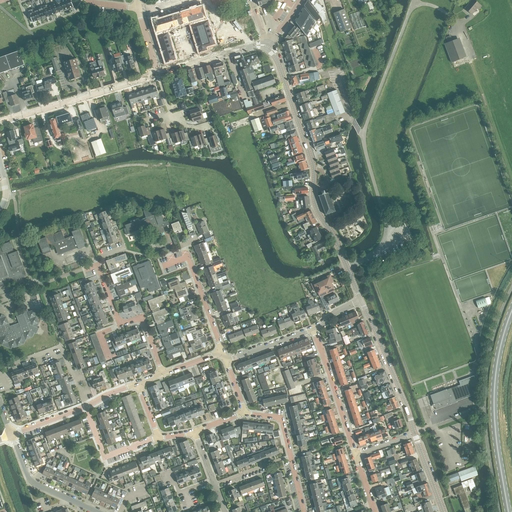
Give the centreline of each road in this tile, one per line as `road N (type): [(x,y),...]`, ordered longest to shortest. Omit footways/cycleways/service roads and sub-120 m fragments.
road 1 (residential): [(413,0),(363,131),(387,240),(346,265)]
road 2 (tertiary): [(346,265),(315,204),(313,165),(270,40)]
road 3 (primary): [(507,511),(493,405),(511,308)]
road 4 (tertiary): [(0,121),(157,74)]
road 5 (tertiary): [(414,432),(361,300)]
road 6 (residential): [(355,454),(313,328)]
road 7 (residential): [(86,406),(61,346),(0,369)]
road 8 (residential): [(96,511),(35,484),(10,434)]
